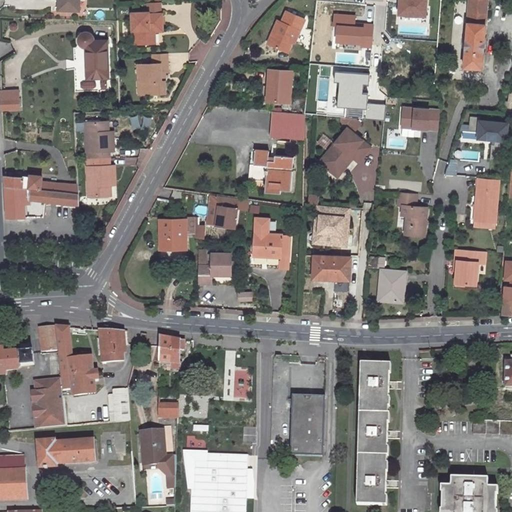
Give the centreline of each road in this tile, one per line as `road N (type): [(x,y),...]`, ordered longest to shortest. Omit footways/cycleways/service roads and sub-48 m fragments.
road 1 (tertiary): [(82,308),(333,335),(511,332)]
road 2 (residential): [(82,308),(241,12)]
road 3 (unknown): [(314,333),(303,385),(289,396),(288,451)]
